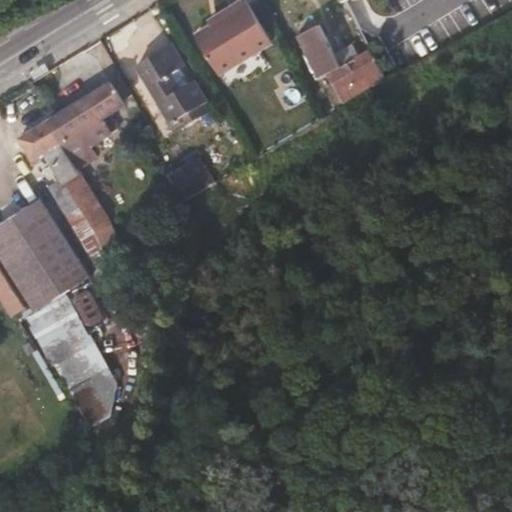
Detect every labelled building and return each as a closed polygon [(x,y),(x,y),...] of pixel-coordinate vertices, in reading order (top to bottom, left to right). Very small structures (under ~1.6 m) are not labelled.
[(267,35),(247,2),(204,27),(221,62),(267,35)] [(125,23),(134,52),(166,42),(157,12),(125,23)] [(343,105),(385,82),(370,53),(358,59),(340,69),(333,57),(317,27),(296,39),(319,81),(327,77),(343,105)] [(333,57),(340,69),(358,59),(351,47),(333,57)] [(168,66),(159,50),(130,67),(157,116),(186,101),(178,85),(169,90),(159,73),(168,66)] [(58,157),(109,128),(102,117),(114,110),(99,84),(40,120),(58,157)] [(68,178),(58,157),(40,120),(10,135),(24,165),(36,160),(56,188),(68,178)] [(214,191),(198,164),(169,181),(186,208),(214,191)] [(6,184),(10,194),(0,198),(0,218),(28,206),(16,180),(6,184)] [(86,277),(41,205),(0,230),(0,264),(30,312),(86,277)] [(0,264),(0,297),(16,321),(30,312),(0,264)] [(0,462),(41,437),(11,382),(0,388),(0,462)]
